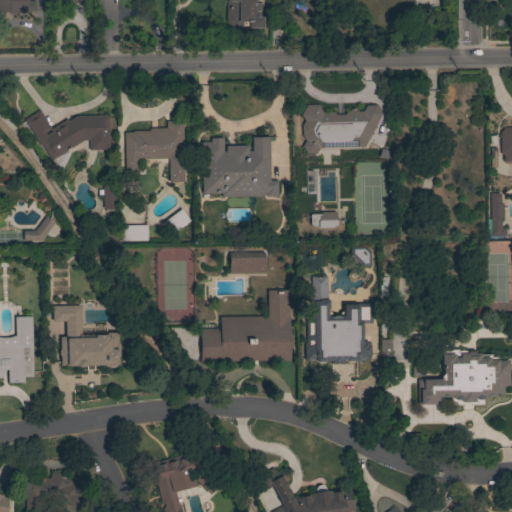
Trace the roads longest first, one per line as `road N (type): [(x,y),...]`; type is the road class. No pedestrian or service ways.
road 1 (residential): [(511,469),(414,471),(320,421),(248,407),(0,433)]
road 2 (tertiary): [(511,56),(0,65)]
